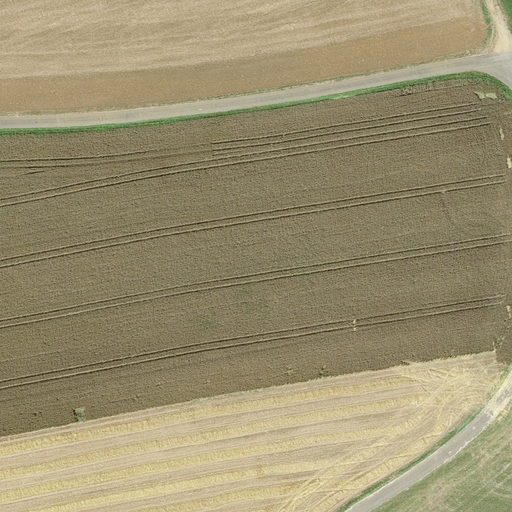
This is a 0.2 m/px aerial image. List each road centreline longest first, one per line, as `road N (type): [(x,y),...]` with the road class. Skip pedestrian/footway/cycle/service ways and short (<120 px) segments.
road 1 (unclassified): [(0,121),(92,119),(464,63),(511,64)]
road 2 (unclassified): [(511,381),(464,438),(355,511)]
